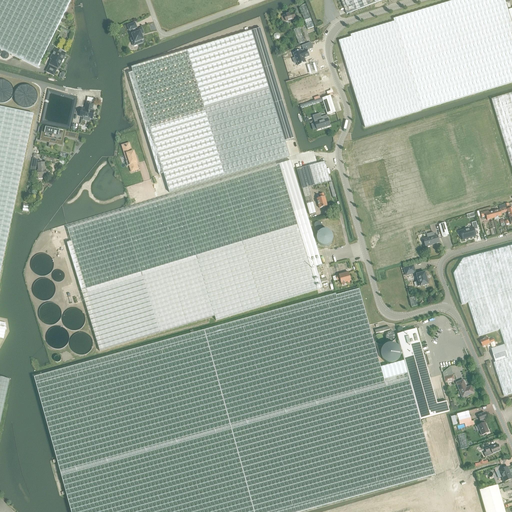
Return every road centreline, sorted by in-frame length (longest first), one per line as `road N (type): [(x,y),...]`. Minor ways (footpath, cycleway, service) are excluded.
road 1 (tertiary): [(451,309),(398,317),(380,307),(338,158),(347,109),(327,60),(329,34),(343,21),(413,0)]
road 2 (tertiary): [(511,447),(451,309)]
road 3 (unclassified): [(511,236),(443,255),(437,266),(451,309)]
